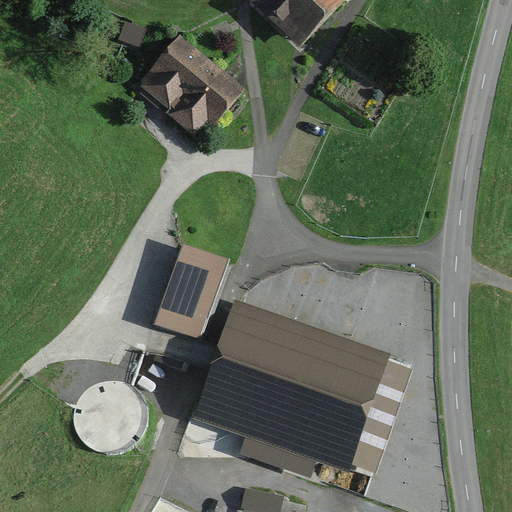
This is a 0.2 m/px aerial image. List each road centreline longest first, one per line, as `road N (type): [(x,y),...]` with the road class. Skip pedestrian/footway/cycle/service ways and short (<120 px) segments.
road 1 (track): [(357,0),(272,163),(268,231),(135,511)]
road 2 (track): [(0,396),(123,289),(163,204),(188,174),(223,161),(272,163),(244,11)]
road 3 (tertiary): [(505,0),(472,133),(456,264),(456,396),(470,511)]
road 4 (track): [(268,231),(329,251),(456,264),(511,286)]
